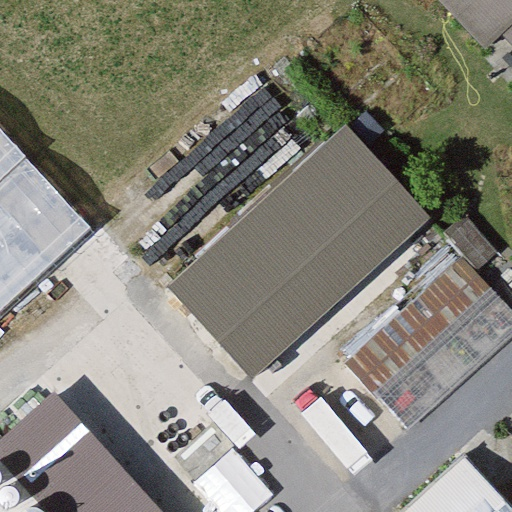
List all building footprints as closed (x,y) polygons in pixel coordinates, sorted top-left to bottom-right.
[(499,19),(511,7),(511,0),(461,0),(492,32),(499,19)] [(511,7),(499,19),(511,34),(511,7)] [(431,201),(347,108),(167,270),(251,363),(431,201)] [(0,116),(0,292),(88,211),(0,116)] [(511,316),(511,302),(456,243),(343,347),(406,415),(511,316)] [(171,511),(50,376),(0,419),(0,456),(50,511),(171,511)] [(509,511),(461,460),(403,511),(509,511)]
